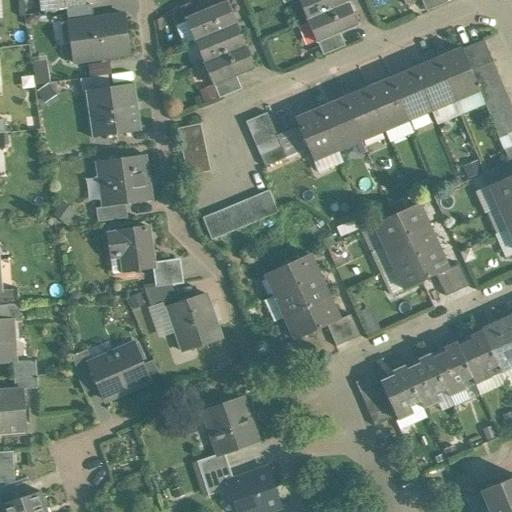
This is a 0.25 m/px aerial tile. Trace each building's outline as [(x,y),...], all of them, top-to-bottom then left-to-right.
[(57,0),(40,0),(42,11),(58,9),(57,0)] [(84,0),(57,0),(58,9),(66,8),(85,5),(84,0)] [(226,0),(185,17),(195,40),(236,23),(226,0)] [(347,0),(299,0),(307,19),(348,2),(347,0)] [(447,0),(421,0),(426,11),(448,1),(447,0)] [(348,2),(307,19),(317,42),(318,42),(339,33),(358,25),(348,2)] [(85,5),(66,8),(68,21),(92,18),(90,4),(85,5)] [(92,18),(68,21),(74,63),(128,55),(122,13),(92,18)] [(236,23),(195,40),(204,62),(245,45),(236,23)] [(339,33),(318,42),(323,54),(344,45),(339,33)] [(483,40),(462,49),(466,60),(488,51),(483,40)] [(245,45),(204,62),(214,86),(255,68),(245,45)] [(466,60),(462,49),(437,59),(454,100),(455,100),(478,90),(479,89),(476,82),(471,70),(466,60)] [(488,51),(466,60),(471,70),(493,62),(488,51)] [(47,54),(33,55),(35,82),(49,81),(47,54)] [(90,75),(110,72),(108,59),(88,62),(90,75)] [(454,100),(437,59),(414,69),(431,110),(454,100)] [(493,62),(471,70),(476,82),(497,73),(493,62)] [(414,69),(391,79),(408,119),(431,110),(414,69)] [(497,73),(476,82),(479,89),(478,90),(480,93),(502,84),(497,73)] [(107,75),(79,79),(81,91),(85,90),(109,87),(107,75)] [(408,119),(391,79),(367,89),(384,129),(408,119)] [(36,87),(45,100),(56,93),(48,80),(36,87)] [(109,87),(85,90),(85,91),(91,91),(97,135),(91,136),(92,138),(140,131),(139,129),(138,129),(131,85),(133,85),(133,83),(109,87)] [(502,84),(480,93),(485,104),(507,95),(502,84)] [(367,89),(344,99),(361,139),(384,129),(367,89)] [(507,95),(485,104),(489,115),(511,106),(507,95)] [(361,139),(344,99),(320,108),(338,149),(361,139)] [(511,107),(511,106),(489,115),(494,126),(511,118),(511,107)] [(338,149),(320,108),(296,119),(313,160),(338,149)] [(267,112),(245,121),(250,132),(272,123),(267,112)] [(511,118),(494,126),(499,138),(507,135),(511,132),(511,118)] [(272,123),(250,132),(255,144),(277,134),(272,123)] [(210,171),(200,124),(177,128),(187,176),(210,171)] [(277,134),(255,144),(260,155),(281,145),(277,134)] [(281,145),(260,155),(265,166),(287,157),(281,145)] [(144,155),(96,162),(99,181),(106,180),(109,206),(110,206),(125,204),(150,201),(144,155)] [(511,160),(509,162),(494,168),(500,180),(511,174),(511,160)] [(494,168),(478,176),(483,187),(489,185),(500,180),(494,168)] [(511,174),(500,180),(489,185),(499,207),(511,201),(511,174)] [(269,190),(257,194),(266,217),(278,212),(269,190)] [(257,194),(246,199),(255,221),(266,217),(257,194)] [(246,199),(235,203),(244,226),(255,221),(246,199)] [(511,201),(499,207),(509,229),(511,227),(511,201)] [(235,203),(225,208),(234,230),(244,226),(235,203)] [(418,203),(374,223),(384,245),(428,225),(418,203)] [(125,204),(110,206),(109,206),(96,208),(98,222),(126,217),(125,204)] [(225,208),(214,212),(223,234),(234,230),(225,208)] [(214,212),(202,217),(211,239),(223,234),(214,212)] [(428,225),(384,245),(394,267),(438,247),(428,225)] [(149,227),(109,233),(113,258),(121,257),(123,270),(152,266),(155,266),(154,262),(149,227)] [(438,247),(394,267),(404,289),(435,275),(447,269),(448,269),(448,268),(438,247)] [(309,254),(265,273),(275,296),(319,276),(309,254)] [(175,259),(154,262),(155,266),(152,266),(155,286),(172,283),(172,284),(179,283),(175,259)] [(469,285),(459,263),(448,268),(448,269),(447,269),(457,290),(469,285)] [(447,269),(435,275),(445,296),(457,290),(447,269)] [(319,276),(275,296),(285,317),(329,297),(319,276)] [(155,286),(144,287),(150,306),(176,297),(172,284),(172,283),(155,286)] [(16,287),(0,288),(0,305),(18,304),(16,287)] [(205,294),(166,308),(182,352),(221,338),(205,294)] [(329,297),(285,317),(295,339),(327,325),(339,320),(339,319),(329,297)] [(18,304),(0,305),(0,320),(11,320),(11,321),(19,320),(18,304)] [(350,314),(339,319),(339,320),(348,341),(360,336),(350,314)] [(511,364),(511,318),(511,317),(482,330),(498,366),(500,370),(511,364)] [(0,320),(0,361),(14,360),(11,321),(11,320),(0,320)] [(348,341),(339,320),(327,325),(336,346),(348,341)] [(498,366),(482,330),(470,335),(471,339),(458,345),(473,377),(472,378),(475,385),(491,377),(488,370),(498,366)] [(473,377),(458,345),(457,341),(444,347),(445,351),(433,356),(432,357),(447,389),(446,389),(449,397),(465,389),(462,382),(472,378),(473,377)] [(99,385),(105,400),(149,381),(133,343),(94,360),(89,363),(99,385)] [(89,363),(94,360),(88,349),(73,355),(76,373),(84,392),(99,385),(89,363)] [(431,353),(418,359),(420,363),(407,368),(406,369),(421,401),(420,401),(423,408),(439,401),(436,394),(446,389),(447,389),(432,357),(433,356),(431,353)] [(15,385),(37,384),(36,358),(15,359),(15,385)] [(405,365),(392,371),(394,374),(380,380),(398,420),(414,413),(410,406),(420,401),(421,401),(406,369),(407,368),(405,365)] [(375,372),(355,381),(360,392),(360,393),(380,383),(375,372)] [(381,384),(360,393),(365,403),(385,395),(381,384)] [(23,388),(0,389),(0,426),(25,425),(23,388)] [(385,395),(365,403),(369,414),(390,406),(385,395)] [(242,399),(203,413),(218,454),(218,456),(224,454),(257,442),(242,399)] [(390,406),(369,414),(374,426),(395,417),(390,406)] [(218,454),(197,461),(202,475),(228,466),(224,454),(218,456),(218,454)] [(202,475),(206,489),(228,482),(228,481),(233,479),(228,466),(202,475)] [(233,479),(228,481),(228,482),(238,511),(266,511),(280,507),(266,468),(233,479)] [(511,511),(511,478),(481,491),(489,511),(511,511)] [(15,486),(0,491),(0,504),(19,497),(15,486)] [(19,497),(0,504),(0,505),(2,511),(47,511),(40,490),(19,497)]
